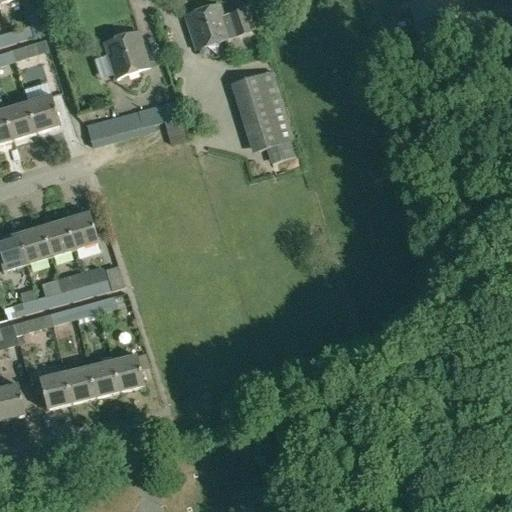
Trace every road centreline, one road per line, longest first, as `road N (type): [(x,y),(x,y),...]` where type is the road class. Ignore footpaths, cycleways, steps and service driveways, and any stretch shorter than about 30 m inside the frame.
road 1 (residential): [(0,195),(150,150)]
road 2 (residential): [(0,466),(134,434)]
